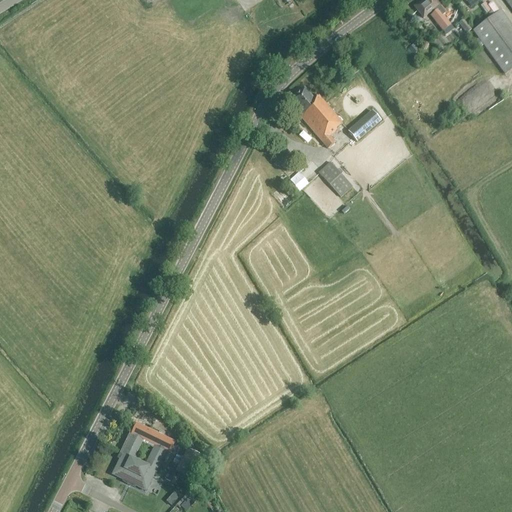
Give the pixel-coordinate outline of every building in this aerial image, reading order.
[(419,0),(421,2),(414,7),(423,19),(440,5),(435,0),(419,0)] [(511,0),(503,0),(511,12),(511,0)] [(430,17),(445,36),(453,29),(450,26),(451,25),(438,10),(430,17)] [(511,68),(511,25),(501,10),(473,31),(505,74),(511,68)] [(463,20),(458,23),(467,34),(471,30),(463,20)] [(413,45),(408,49),(413,55),(418,51),(413,45)] [(304,89),(290,102),(301,114),(299,116),(322,143),(327,149),(336,142),(330,136),(337,131),(336,129),(342,124),(318,96),(316,98),(312,94),(310,96),(304,89)] [(372,111),(348,132),(357,143),(381,122),(372,111)] [(330,163),(319,174),(341,198),(352,188),(330,163)] [(289,178),(298,190),(307,184),(298,172),(289,178)] [(142,441),(155,447),(148,462),(161,468),(168,454),(169,454),(175,443),(136,425),(131,436),(130,435),(120,453),(131,458),(130,459),(135,461),(137,456),(135,456),(142,441)] [(170,469),(176,472),(194,481),(205,458),(187,449),(182,458),(177,455),(170,469)] [(158,476),(161,468),(148,462),(146,461),(144,466),(135,461),(130,459),(131,458),(120,453),(118,459),(120,461),(116,469),(119,470),(115,477),(123,481),(123,483),(134,488),(135,487),(146,492),(154,475),(158,476)] [(170,469),(165,480),(171,483),(176,472),(170,469)]
